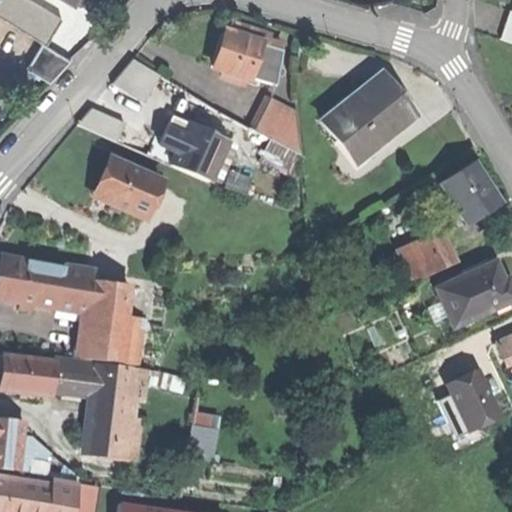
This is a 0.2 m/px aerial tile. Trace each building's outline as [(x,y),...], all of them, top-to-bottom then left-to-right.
[(59,16),(31,0),(0,0),(0,14),(44,40),(59,16)] [(395,5),(392,16),(410,21),(413,10),(395,5)] [(511,11),(509,11),(500,39),(511,43),(511,11)] [(233,25),(230,36),(242,40),(246,29),(233,25)] [(265,35),(246,29),(242,40),(258,44),(262,46),(265,35)] [(215,52),(211,67),(229,72),(237,75),(247,78),(258,44),(242,40),(230,36),(221,33),(215,52)] [(66,59),(39,42),(24,66),(47,80),(66,59)] [(154,75),(129,59),(108,83),(139,102),(154,75)] [(235,81),(237,75),(229,72),(227,78),(235,81)] [(326,131),(353,165),(387,137),(383,132),(389,127),(407,113),(393,95),(377,75),(341,104),(348,113),(326,131)] [(270,99),(268,98),(250,131),(267,140),(293,153),(297,156),(294,104),(293,104),(293,115),(269,101),(270,99)] [(321,134),(326,131),(348,113),(341,104),(339,100),(312,122),(321,134)] [(88,107),(74,123),(113,140),(120,122),(88,107)] [(207,181),(225,139),(168,115),(161,131),(154,145),(171,154),(166,166),(207,181)] [(393,133),(389,127),(383,132),(387,137),(393,133)] [(293,153),(267,140),(257,161),(297,177),(293,153)] [(103,187),(107,190),(128,154),(124,152),(114,170),(103,187)] [(153,216),(173,180),(128,154),(107,190),(153,216)] [(455,213),(462,224),(482,211),(495,202),(484,185),(470,163),(437,185),(455,213)] [(226,173),(221,189),(244,196),(248,180),(226,173)] [(488,221),(482,211),(462,224),(468,234),(488,221)] [(456,227),(462,224),(455,213),(449,216),(456,227)] [(394,254),(407,283),(453,263),(440,234),(394,254)] [(27,304),(54,308),(60,268),(0,259),(0,300),(19,303),(27,304)] [(433,289),(450,327),(488,311),(506,303),(511,300),(511,294),(509,287),(505,279),(500,281),(492,263),(433,289)] [(54,308),(85,312),(89,282),(94,282),(95,277),(89,276),(90,270),(60,266),(60,268),(54,308)] [(79,359),(135,366),(139,334),(159,337),(166,292),(94,282),(89,282),(85,312),(82,334),(79,359)] [(509,308),(506,303),(488,311),(490,316),(509,308)] [(70,357),(79,359),(82,334),(79,334),(77,347),(72,347),(70,357)] [(492,364),(511,355),(511,353),(509,347),(511,345),(511,335),(485,348),(492,364)] [(504,394),(492,364),(485,348),(453,362),(479,408),(504,394)] [(0,390),(47,396),(49,383),(50,375),(51,362),(0,356),(0,390)] [(52,357),(51,362),(50,375),(90,379),(92,364),(92,362),(52,357)] [(127,368),(92,364),(90,379),(89,388),(82,454),(87,454),(116,458),(117,458),(121,418),(124,400),(125,384),(127,368)] [(145,370),(127,368),(125,384),(143,386),(145,370)] [(49,383),(89,388),(90,379),(50,375),(49,383)] [(141,402),(143,386),(125,384),(124,400),(141,402)] [(183,460),(208,464),(215,418),(191,414),(183,460)] [(138,420),(121,418),(117,458),(133,460),(138,420)] [(0,468),(17,470),(17,465),(19,443),(21,422),(0,420),(0,468)] [(28,444),(19,443),(17,465),(23,465),(23,471),(25,471),(28,444)] [(113,480),(116,458),(87,454),(84,477),(113,480)] [(25,474),(23,481),(48,485),(49,480),(49,477),(25,474)] [(23,481),(0,477),(0,511),(43,511),(47,492),(48,485),(23,481)] [(72,484),(49,480),(48,485),(47,492),(70,495),(72,484)] [(67,511),(70,495),(47,492),(43,511),(67,511)] [(112,511),(224,511),(224,509),(113,500),(112,511)]
